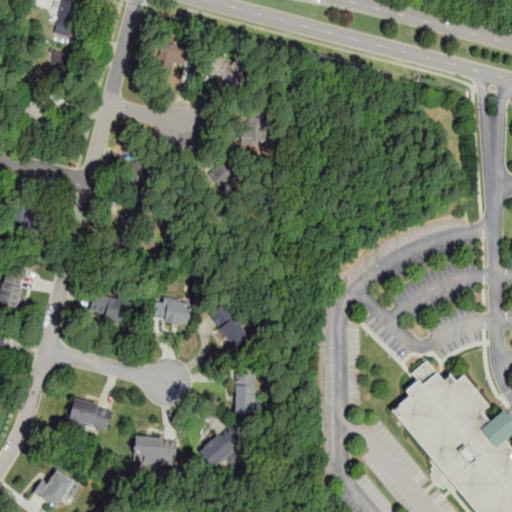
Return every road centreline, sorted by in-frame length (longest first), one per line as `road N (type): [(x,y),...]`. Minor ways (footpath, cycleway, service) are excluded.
road 1 (residential): [(0,469),(23,427),(46,352),(136,0)]
road 2 (primary): [(200,0),(483,71)]
road 3 (primary): [(511,42),(345,0)]
road 4 (residential): [(46,352),(167,382)]
